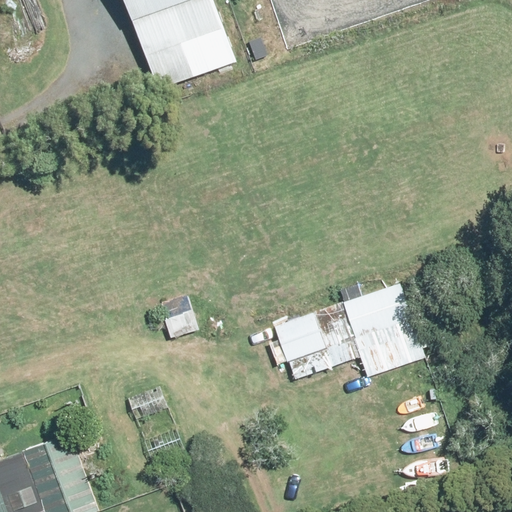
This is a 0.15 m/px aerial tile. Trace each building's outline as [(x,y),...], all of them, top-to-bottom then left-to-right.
[(133,0),(167,91),(247,61),(224,0),(133,0)] [(276,322),(300,385),(368,360),(361,343),(423,320),(406,274),(276,322)] [(130,402),(137,419),(172,406),(165,388),(130,402)] [(178,423),(143,436),(152,460),(187,446),(178,423)] [(0,454),(0,511),(27,511),(4,453),(0,454)]
